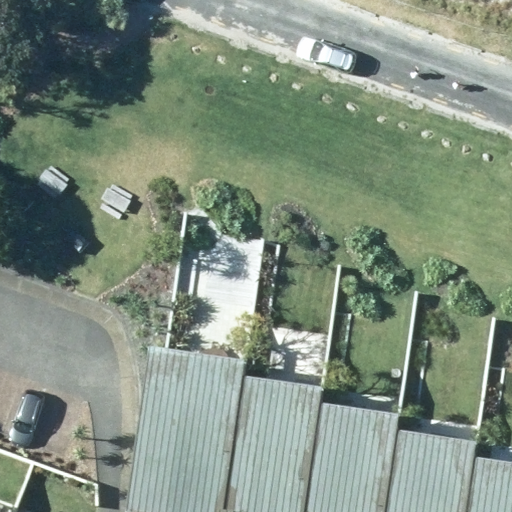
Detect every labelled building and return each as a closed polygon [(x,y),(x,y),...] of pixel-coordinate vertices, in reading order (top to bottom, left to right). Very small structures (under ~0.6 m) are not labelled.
[(227,511),(241,402),(243,386),(154,375),(135,511),(227,511)] [(308,511),(319,428),(321,413),(241,402),(227,511),(308,511)] [(391,511),(398,455),(400,438),(319,428),(308,511),(391,511)] [(469,511),(473,483),(476,464),(398,455),(391,511),(469,511)] [(511,511),(511,487),(473,483),(469,511),(511,511)]
